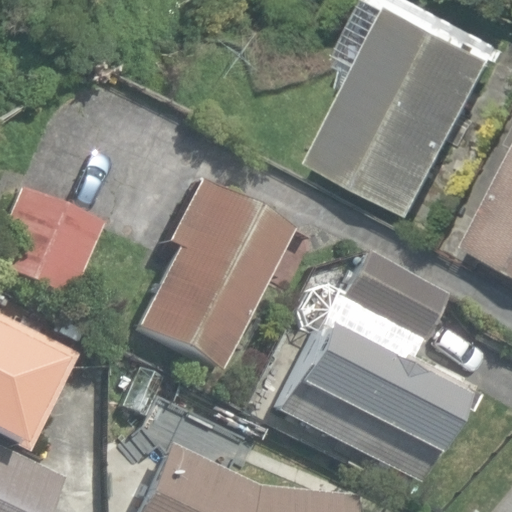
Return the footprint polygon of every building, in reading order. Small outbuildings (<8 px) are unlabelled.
[(315,166),(413,218),(496,62),(398,9),(396,14),(374,2),(344,58),(366,70),(315,166)] [(511,169),(470,249),(511,271),(511,169)] [(129,330),(212,373),(286,229),(190,180),(159,241),(171,247),(129,330)] [(0,219),(0,270),(62,298),(94,225),(13,189),(0,219)] [(441,249),(458,258),(470,236),(454,227),(441,249)] [(267,411),(410,485),(459,389),(403,360),(437,295),(357,253),(336,294),(318,285),(301,290),(290,310),(294,326),(308,334),(267,411)] [(0,445),(20,455),(68,356),(0,322),(0,445)] [(144,418),(157,382),(129,372),(116,407),(144,418)] [(167,445),(133,511),(348,511),(350,495),(277,489),(167,445)] [(0,511),(42,511),(58,480),(0,452),(0,511)]
